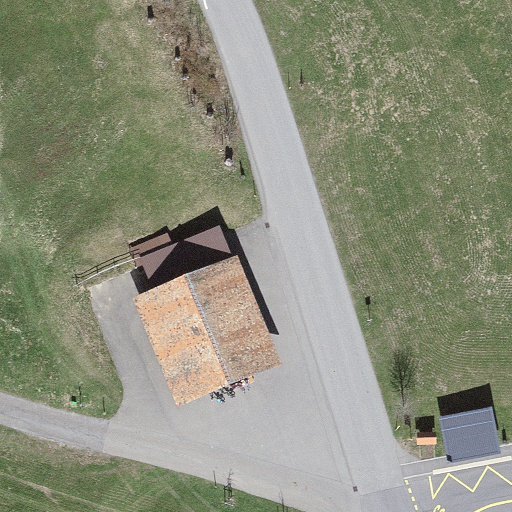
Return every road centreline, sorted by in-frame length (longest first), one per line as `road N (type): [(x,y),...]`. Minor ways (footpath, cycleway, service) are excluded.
road 1 (unclassified): [(240,0),(394,511)]
road 2 (track): [(0,410),(358,511)]
